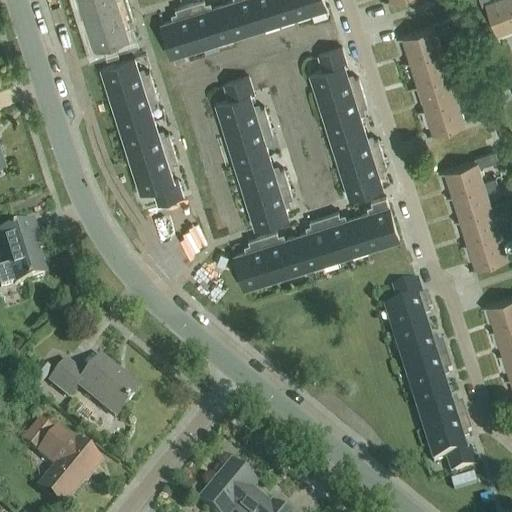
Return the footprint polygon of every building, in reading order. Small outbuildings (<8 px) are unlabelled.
[(80,0),(86,17),(129,3),(127,0),(80,0)] [(204,46),(235,37),(224,3),(209,8),(206,0),(196,0),(190,2),(204,46)] [(235,37),(265,27),(256,0),(232,0),(224,3),(235,37)] [(256,0),(265,27),(296,17),(290,0),(256,0)] [(290,0),(296,17),(327,7),(324,0),(290,0)] [(511,0),(482,0),(484,5),(486,4),(500,40),(501,40),(499,33),(511,27),(511,0)] [(173,56),(204,46),(190,2),(174,7),(177,18),(162,23),(173,56)] [(129,3),(86,17),(96,48),(129,38),(124,21),(134,18),(129,3)] [(443,51),(442,47),(437,32),(456,26),(453,17),(433,23),(434,26),(397,38),(397,40),(403,38),(410,59),(404,61),(405,63),(443,51)] [(451,75),(449,71),(445,56),(457,52),(454,43),(442,47),(443,51),(405,63),(405,65),(411,63),(418,84),(411,86),(412,88),(451,75)] [(321,104),(364,91),(359,76),(350,79),(345,65),(348,64),(343,46),(318,54),(322,69),(311,73),(321,104)] [(112,99),(155,85),(150,71),(141,74),(135,57),(102,67),(112,99)] [(458,99),(457,95),(452,80),(464,76),(461,67),(449,71),(451,75),(412,88),(413,90),(419,87),(426,107),(419,110),(419,111),(458,99)] [(227,134),(269,121),(265,106),(255,109),(250,93),(255,92),(250,75),(225,83),(230,98),(217,102),(227,134)] [(121,130),(155,119),(150,103),(159,100),(155,85),(112,99),(121,130)] [(321,104),(331,135),(364,124),(359,108),(368,105),(364,91),(321,104)] [(458,99),(419,111),(420,113),(426,111),(433,132),(427,135),(427,136),(466,124),(460,104),(472,101),(469,91),(457,95),(458,99)] [(131,160),(174,146),(170,132),(160,135),(155,119),(121,130),(131,160)] [(237,164),(270,154),(265,138),(274,135),(269,121),(227,134),(237,164)] [(340,165),(383,152),(379,137),(369,140),(364,124),(331,135),(340,165)] [(174,146),(131,160),(141,192),(154,187),(159,203),(184,195),(178,178),(174,180),(169,164),(179,161),(174,146)] [(486,185),(485,181),(480,166),(499,160),(496,151),(476,157),(477,161),(440,173),(440,174),(446,172),(453,194),(447,196),(447,198),(486,185)] [(383,152),(340,165),(350,197),(383,186),(378,169),(388,166),(383,152)] [(246,195),(289,181),(285,168),(275,171),(270,154),(237,164),(246,195)] [(493,209),(493,207),(488,191),(499,187),(496,178),(485,181),(486,185),(447,198),(448,199),(453,197),(460,219),(455,220),(455,221),(493,209)] [(289,181),(246,195),(256,226),(290,216),(284,199),(294,196),(289,181)] [(368,211),(358,215),(369,250),(400,240),(387,196),(371,201),(372,205),(367,207),(368,211)] [(501,233),(500,229),(495,215),(507,211),(505,203),(493,207),(493,209),(455,221),(456,223),(461,221),(468,242),(462,244),(463,246),(501,233)] [(338,260),(369,250),(358,215),(346,218),(345,214),(340,215),(338,211),(324,216),(338,260)] [(306,270),(338,260),(324,216),(309,221),(310,224),(305,226),(306,231),(295,234),(306,270)] [(45,276),(33,238),(37,236),(33,223),(0,232),(0,244),(5,260),(7,259),(9,266),(0,269),(0,287),(14,283),(15,285),(45,276)] [(503,239),(511,235),(511,225),(500,229),(501,233),(463,246),(463,247),(469,245),(476,267),(469,269),(470,271),(509,259),(503,239)] [(275,280),(306,270),(295,234),(285,238),(284,233),(278,234),(277,231),(261,236),(275,280)] [(243,290),(275,280),(261,236),(248,240),(249,244),(244,245),(245,250),(232,254),(243,290)] [(395,340),(429,329),(423,313),(433,310),(428,294),(423,296),(418,281),(393,289),(398,304),(385,309),(395,340)] [(511,325),(511,297),(482,307),(483,309),(489,307),(496,328),(489,330),(490,332),(511,325)] [(511,351),(511,325),(490,332),(490,334),(497,332),(504,352),(497,354),(498,356),(511,351)] [(405,371),(448,357),(443,342),(434,345),(429,329),(395,340),(405,371)] [(511,377),(511,351),(498,356),(498,357),(504,355),(511,376),(505,378),(505,380),(511,377)] [(415,401),(448,390),(443,374),(453,371),(448,357),(405,371),(415,401)] [(115,419),(138,390),(99,358),(83,378),(64,362),(48,383),(68,399),(77,388),(115,419)] [(25,380),(37,389),(51,372),(40,362),(25,380)] [(425,432),(467,418),(462,402),(453,405),(448,390),(415,401),(425,432)] [(467,418),(425,432),(435,463),(448,459),(452,474),(477,466),(471,448),(467,449),(462,434),(472,431),(467,418)] [(73,445),(57,431),(54,434),(39,421),(22,441),(55,469),(38,490),(61,509),(90,473),(91,475),(100,464),(75,443),(73,445)] [(279,511),(270,504),(268,505),(250,489),(255,484),(230,462),(197,501),(210,511),(230,511),(234,508),(239,511),(279,511)]
